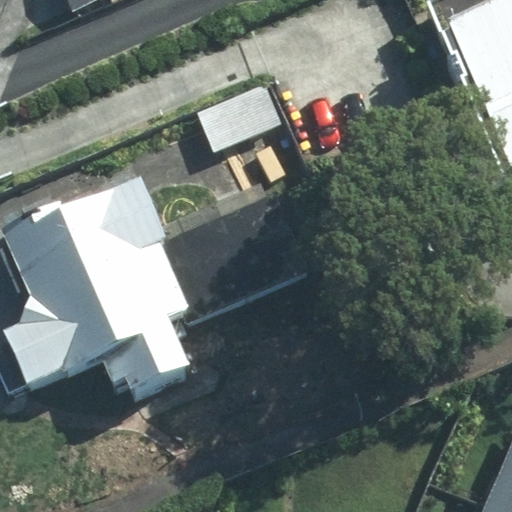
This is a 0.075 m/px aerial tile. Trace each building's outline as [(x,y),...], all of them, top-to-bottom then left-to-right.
[(74,0),(82,16),(111,0),(74,0)] [(511,0),(470,0),(430,18),(441,44),(430,49),(511,238),(511,0)] [(318,70),(284,86),(316,156),(350,140),(318,70)] [(284,132),(263,87),(193,121),(214,165),(284,132)] [(8,248),(41,329),(7,343),(29,400),(106,370),(122,412),(194,383),(173,329),(196,320),(145,194),(8,248)]
